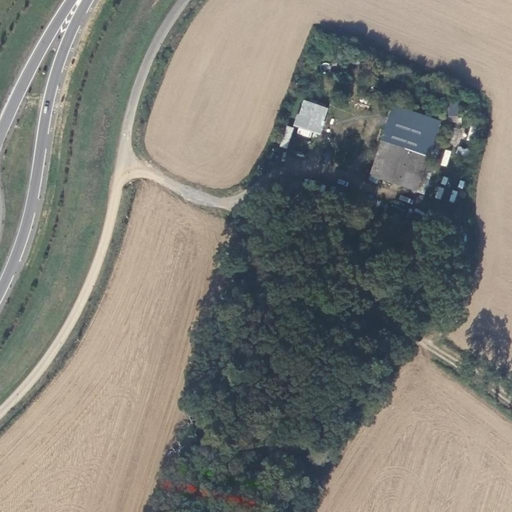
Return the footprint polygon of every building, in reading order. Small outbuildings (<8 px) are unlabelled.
[(448,98),(447,115),(457,116),(459,99),(448,98)] [(322,111),(306,105),(297,130),(314,135),(322,111)] [(392,109),(368,177),(415,193),(438,125),(392,109)] [(286,126),(282,146),(287,147),(291,127),(286,126)] [(446,167),(451,151),(444,149),(439,165),(446,167)] [(444,188),(437,186),(435,198),(442,199),(444,188)]
